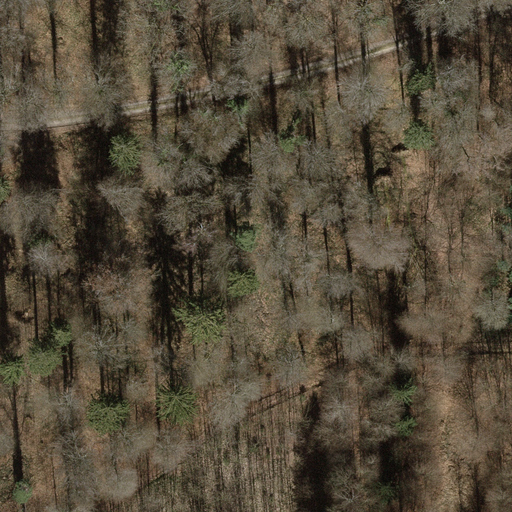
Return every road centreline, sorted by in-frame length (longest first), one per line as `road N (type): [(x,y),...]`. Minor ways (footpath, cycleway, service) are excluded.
road 1 (track): [(511,1),(333,66),(75,116),(0,120)]
road 2 (track): [(118,511),(256,410),(359,361),(425,345),(511,345)]
